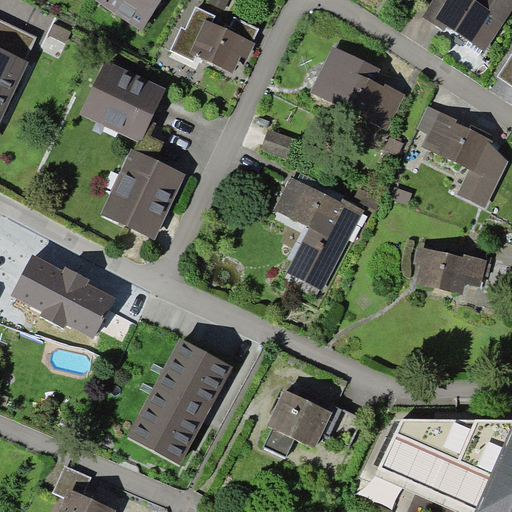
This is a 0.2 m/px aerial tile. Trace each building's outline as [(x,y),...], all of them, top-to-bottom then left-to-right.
[(96,0),(141,29),(160,0),(96,0)] [(210,0),(206,10),(216,15),(221,17),(229,0),(210,0)] [(511,9),(511,0),(433,0),(423,17),(444,31),(447,27),(485,51),(511,9)] [(206,10),(196,5),(185,28),(182,26),(171,50),(194,61),(197,55),(234,73),(242,56),(248,59),(256,42),(253,41),(259,28),(234,17),(229,29),(213,22),(216,15),(206,10)] [(0,20),(0,48),(25,59),(36,36),(0,20)] [(71,32),(54,23),(48,35),(65,43),(71,32)] [(381,69),(333,46),(310,92),(388,130),(406,94),(385,84),(384,85),(375,81),(381,69)] [(0,48),(0,122),(29,62),(25,59),(0,48)] [(511,54),(497,77),(511,86),(511,54)] [(106,59),(80,114),(140,142),(166,88),(106,59)] [(421,146),(469,169),(458,194),(486,208),(508,161),(492,143),(494,141),(471,129),(457,122),(458,119),(428,106),(418,129),(427,134),(421,146)] [(297,140),(268,129),(261,149),(290,160),(297,140)] [(403,143),(390,137),(384,149),(398,155),(403,143)] [(155,240),(185,173),(132,149),(101,215),(155,240)] [(275,209),(310,227),(287,273),(323,291),(365,210),(343,198),(341,202),(292,177),(275,209)] [(360,187),(354,199),(376,209),(381,198),(360,187)] [(408,205),(413,194),(396,187),(391,198),(408,205)] [(463,257),(418,246),(414,264),(420,265),(416,284),(463,295),(466,284),(481,287),(483,276),(486,263),(487,259),(464,254),(463,257)] [(94,338),(116,297),(88,283),(90,279),(66,267),(64,270),(33,254),(11,295),(42,311),(40,315),(64,328),(66,324),(94,338)] [(492,264),(486,263),(483,276),(488,277),(492,264)] [(233,366),(179,337),(127,436),(181,465),(233,366)] [(333,412),(285,389),(267,426),(272,428),(264,447),(286,457),(295,439),(315,449),(322,433),(333,412)] [(330,437),(343,410),(336,406),(333,412),(322,433),(330,437)] [(363,418),(343,409),(343,410),(330,437),(329,438),(349,447),(363,418)] [(511,511),(511,419),(401,419),(375,475),(458,511),(511,511)] [(92,477),(65,465),(53,492),(65,497),(69,488),(84,495),(92,477)] [(84,495),(69,488),(65,497),(57,511),(115,511),(116,511),(84,495)]
